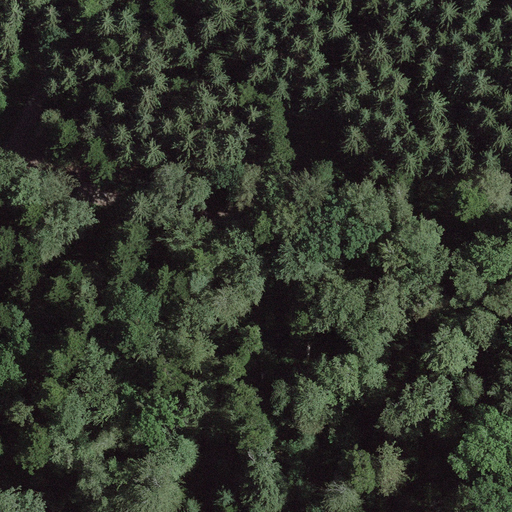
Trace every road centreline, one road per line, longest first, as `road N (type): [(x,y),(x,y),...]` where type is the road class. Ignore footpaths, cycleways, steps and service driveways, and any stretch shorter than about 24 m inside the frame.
road 1 (track): [(511,269),(0,179)]
road 2 (track): [(87,0),(4,180)]
